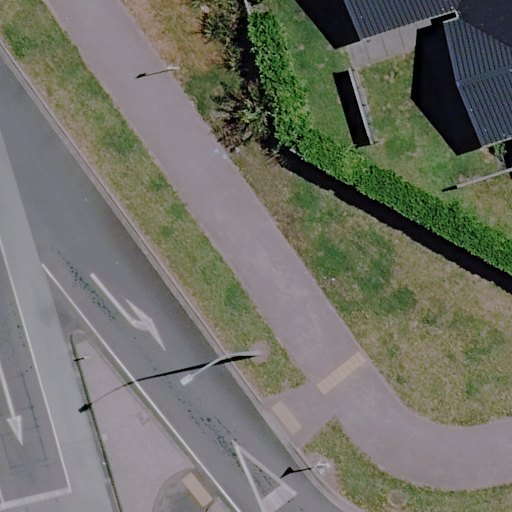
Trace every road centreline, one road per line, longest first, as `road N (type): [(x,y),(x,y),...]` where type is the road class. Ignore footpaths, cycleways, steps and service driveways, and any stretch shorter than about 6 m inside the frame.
road 1 (secondary): [(0,160),(270,511)]
road 2 (residential): [(0,308),(61,511)]
